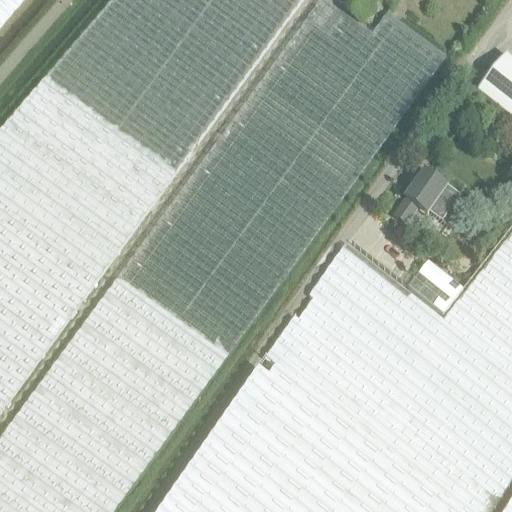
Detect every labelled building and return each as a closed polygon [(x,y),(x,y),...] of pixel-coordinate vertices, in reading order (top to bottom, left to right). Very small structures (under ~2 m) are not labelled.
[(0,416),(303,0),(114,0),(0,134),(0,416)] [(0,0),(0,19),(16,0),(0,0)] [(359,22),(375,0),(341,0),(338,6),(359,22)] [(0,438),(0,511),(113,511),(154,456),(276,290),(440,67),(443,61),(407,34),(384,17),(368,39),(320,2),(236,116),(74,337),(31,396),(0,438)] [(511,127),(511,65),(504,59),(474,96),(511,127)] [(445,190),(443,193),(421,178),(391,220),(403,228),(414,213),(424,219),(429,213),(441,223),(459,200),(445,190)] [(158,511),(491,511),(511,481),(511,233),(464,294),(427,264),(403,295),(343,246),(306,300),(310,303),(296,323),(291,319),(168,498),(158,511)] [(511,511),(511,499),(502,511),(511,511)]
